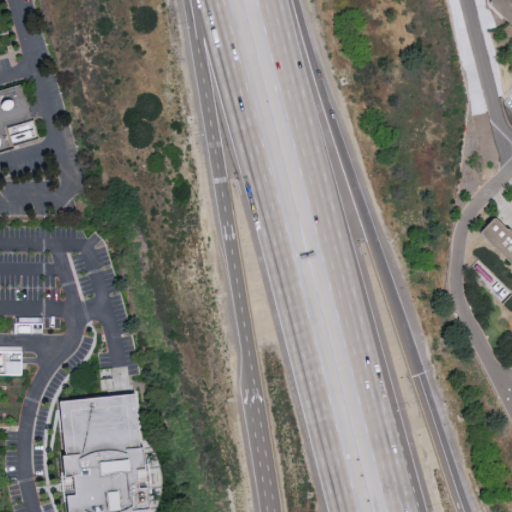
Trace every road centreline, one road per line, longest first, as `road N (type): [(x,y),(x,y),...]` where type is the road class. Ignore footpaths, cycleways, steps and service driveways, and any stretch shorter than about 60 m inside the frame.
road 1 (motorway): [(468,511),(295,0)]
road 2 (motorway): [(202,0),(340,511)]
road 3 (motorway): [(420,511),(341,257)]
road 4 (motorway): [(341,257),(273,0)]
road 5 (motorway): [(408,511),(341,257)]
road 6 (motorway): [(188,0),(228,224)]
road 7 (motorway): [(228,224),(249,372)]
road 8 (motorway): [(249,372),(273,511)]
